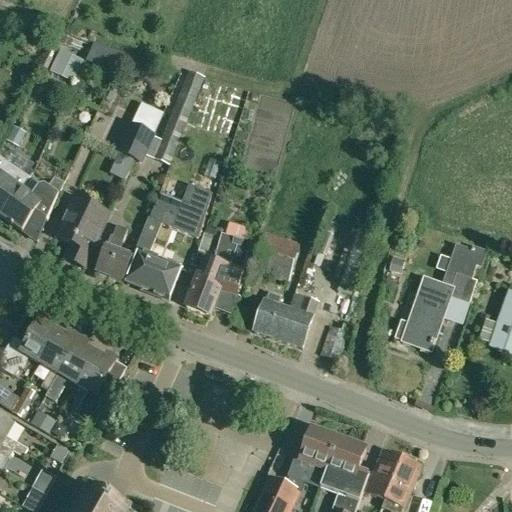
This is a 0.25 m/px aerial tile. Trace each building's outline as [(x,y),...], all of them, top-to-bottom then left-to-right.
[(61,36),(58,45),(80,52),(82,43),(61,36)] [(99,69),(108,50),(94,46),(86,63),(99,69)] [(49,72),(70,84),(80,66),(59,55),(49,72)] [(169,166),(191,112),(204,78),(188,72),(153,160),(169,166)] [(141,164),(164,114),(140,104),(131,125),(129,124),(116,152),(141,164)] [(14,128),(7,142),(19,148),(27,134),(14,128)] [(28,180),(7,165),(0,160),(0,217),(1,218),(28,180)] [(28,180),(1,218),(23,233),(37,243),(64,186),(54,179),(47,189),(44,186),(38,187),(28,180)] [(162,224),(198,239),(210,196),(188,187),(181,205),(158,196),(149,219),(162,224)] [(72,246),(69,253),(66,259),(66,260),(86,269),(94,251),(98,243),(97,243),(109,217),(73,201),(65,217),(67,218),(63,227),(57,240),(72,246)] [(136,252),(139,254),(126,286),(148,294),(160,262),(149,257),(162,224),(149,219),(136,252)] [(112,238),(111,237),(104,256),(97,275),(123,284),(130,266),(133,258),(119,253),(127,232),(116,228),(112,238)] [(323,233),(316,253),(326,257),(334,237),(323,233)] [(213,237),(203,234),(198,252),(208,255),(213,237)] [(287,284),(299,247),(264,235),(252,272),(287,284)] [(210,317),(213,309),(219,293),(235,298),(243,272),(239,270),(247,245),(222,236),(213,262),(211,261),(205,278),(198,275),(198,276),(197,277),(186,308),(185,309),(210,318),(210,317)] [(476,269),(481,270),(486,255),(472,250),(472,252),(455,246),(450,261),(440,257),(436,271),(446,274),(440,288),(424,283),(409,325),(402,322),(395,340),(430,353),(437,336),(435,336),(448,302),(468,309),(476,284),(472,282),(476,269)] [(392,258),(388,272),(402,276),(406,262),(392,258)] [(168,303),(181,270),(160,262),(148,294),(168,303)] [(511,351),(511,287),(510,287),(495,347),(511,351)] [(265,302),(260,315),(254,334),(277,342),(287,310),(278,307),(282,298),(270,294),(267,302),(265,302)] [(287,310),(277,342),(303,351),(309,332),(319,304),(294,296),(289,310),(287,310)] [(40,365),(59,333),(49,327),(52,323),(42,317),(25,347),(14,340),(0,363),(0,368),(14,377),(19,368),(22,369),(28,359),(40,365)] [(339,364),(352,328),(344,325),(342,332),(330,328),(320,357),(339,364)] [(59,333),(40,365),(50,371),(40,389),(48,394),(79,339),(70,334),(68,338),(59,333)] [(67,383),(77,389),(97,355),(87,349),(89,344),(79,339),(48,394),(45,398),(55,404),(67,383)] [(97,355),(77,389),(88,395),(81,406),(100,417),(124,375),(113,369),(118,361),(108,355),(105,360),(97,355)] [(18,401),(0,390),(0,407),(11,413),(18,401)] [(19,401),(13,414),(12,415),(21,421),(36,395),(25,390),(19,401)] [(31,426),(49,436),(56,423),(38,413),(31,426)] [(0,445),(13,453),(23,459),(28,451),(6,439),(12,427),(7,424),(0,420),(0,445)] [(56,424),(51,434),(61,440),(67,430),(56,424)] [(312,471),(326,476),(339,441),(311,431),(305,449),(295,475),(308,481),(312,471)] [(359,471),(366,451),(339,441),(326,476),(320,492),(360,506),(371,476),(359,471)] [(0,455),(9,460),(13,453),(0,445),(0,455)] [(57,447),(51,458),(62,465),(68,453),(57,447)] [(385,502),(402,461),(383,453),(365,494),(385,502)] [(403,511),(404,510),(422,469),(415,466),(416,461),(404,456),(402,461),(385,502),(382,510),(386,511),(403,511)] [(32,490),(47,498),(52,487),(38,479),(32,490)] [(291,511),(299,496),(275,486),(265,482),(252,511),(291,511)] [(127,511),(118,507),(119,505),(103,495),(101,495),(100,496),(90,490),(89,491),(82,487),(67,511),(127,511)] [(28,511),(38,511),(41,509),(27,501),(22,509),(28,511)]
